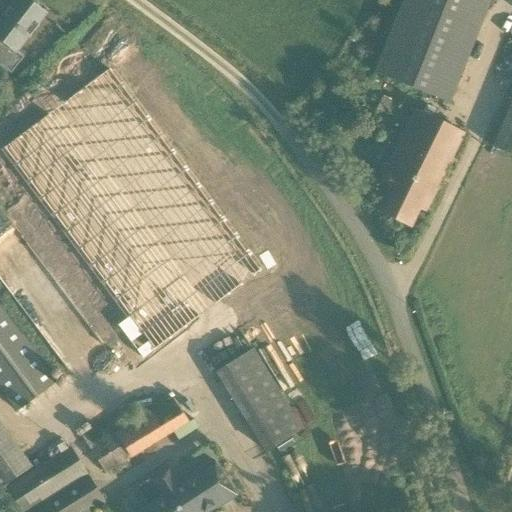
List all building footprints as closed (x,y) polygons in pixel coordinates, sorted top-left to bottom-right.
[(0,12),(0,41),(1,43),(0,43),(0,63),(11,73),(22,59),(15,54),(29,36),(34,30),(46,14),(28,0),(15,0),(8,10),(4,15),(0,12)] [(449,103),(490,0),(403,0),(374,73),(449,103)] [(117,63),(12,140),(136,309),(124,318),(149,352),(267,265),(117,63)] [(371,108),(388,116),(394,104),(381,97),(380,99),(376,97),(371,108)] [(511,155),(511,99),(492,148),(511,155)] [(419,210),(422,211),(463,134),(417,110),(389,163),(387,167),(383,165),(381,169),(372,187),(387,194),(378,212),(410,228),(419,210)] [(56,384),(0,307),(0,391),(15,413),(56,384)] [(266,452),(302,429),(252,349),(235,360),(214,374),(255,440),(258,438),(266,452)] [(172,398),(100,442),(92,429),(81,436),(105,474),(113,469),(116,474),(127,467),(124,462),(200,414),(186,391),(173,400),(172,398)] [(0,488),(29,469),(0,424),(0,488)] [(69,448),(0,491),(0,498),(8,511),(87,511),(104,502),(69,448)] [(161,498),(138,511),(207,511),(217,506),(218,507),(236,496),(214,461),(179,484),(170,469),(169,468),(150,481),(151,482),(161,498)] [(124,493),(132,508),(142,504),(134,488),(124,493)]
